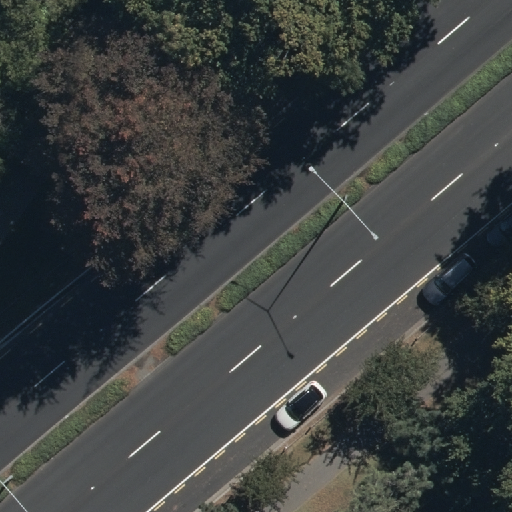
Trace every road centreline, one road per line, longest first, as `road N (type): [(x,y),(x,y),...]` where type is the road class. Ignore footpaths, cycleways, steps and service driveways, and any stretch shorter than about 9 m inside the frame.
road 1 (primary): [(0,422),(501,0)]
road 2 (primary): [(511,131),(64,511)]
